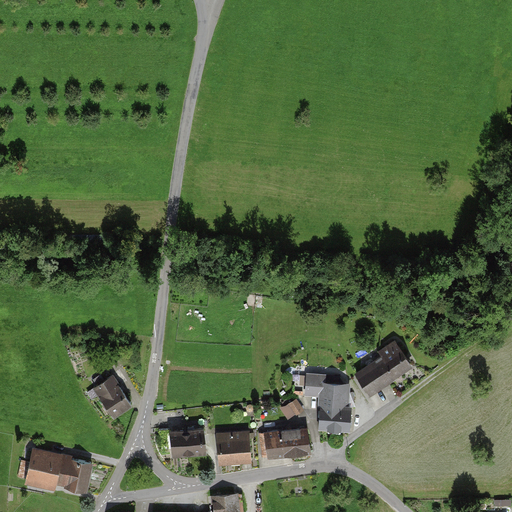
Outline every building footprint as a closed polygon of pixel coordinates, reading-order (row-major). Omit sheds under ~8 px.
[(372,393),(413,366),(395,339),(376,352),(379,356),(357,371),(372,393)] [(132,403),(112,373),(90,388),(110,418),(132,403)] [(327,376),(307,375),(306,393),(323,394),(324,381),(327,381),(327,376)] [(349,429),(352,383),(327,381),(324,381),(323,394),(321,427),(349,429)] [(292,418),(304,408),(295,397),(283,407),(292,418)] [(269,457),(311,453),(308,426),(266,430),(269,457)] [(173,456),(206,453),(204,427),(171,430),(173,456)] [(219,464),(251,461),(249,433),(217,436),(219,464)] [(85,489),(90,464),(64,458),(65,451),(30,444),(22,483),(53,489),(54,483),(85,489)] [(244,511),(243,491),(211,493),(212,511),(244,511)] [(511,506),(511,499),(492,500),(492,507),(511,506)]
